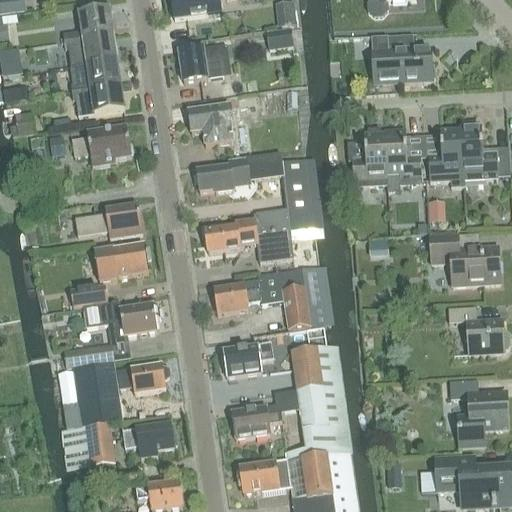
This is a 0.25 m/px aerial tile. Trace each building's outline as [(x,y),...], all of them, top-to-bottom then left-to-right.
[(16,0),(0,0),(0,18),(19,16),(16,0)] [(219,0),(171,0),(175,24),(222,18),(219,0)] [(369,0),(370,4),(367,7),(368,16),(374,21),(382,21),(388,14),(388,6),(416,5),(415,0),(369,0)] [(63,38),(64,46),(114,39),(110,13),(79,17),(82,35),(63,38)] [(0,18),(0,31),(17,30),(15,17),(0,18)] [(291,32),(266,36),(269,55),(294,51),(291,32)] [(84,51),(87,68),(117,64),(114,39),(64,46),(66,53),(84,51)] [(405,40),(371,42),(374,89),(432,86),(432,84),(435,84),(434,70),(432,70),(431,53),(405,54),(405,40)] [(203,52),(179,56),(184,86),(223,81),(220,60),(229,59),(227,49),(203,53),(203,52)] [(71,89),(72,97),(121,89),(117,64),(87,68),(90,86),(71,89)] [(5,72),(7,80),(22,78),(20,70),(5,72)] [(121,89),(72,97),(73,104),(92,101),(95,119),(125,115),(121,89)] [(258,97),(238,100),(240,112),(259,109),(258,97)] [(42,100),(19,102),(21,117),(43,115),(42,100)] [(192,138),(223,133),(248,130),(247,121),(232,123),(230,110),(189,116),(192,138)] [(461,134),(463,176),(464,185),(498,183),(496,158),(483,158),(482,130),(460,131),(460,134),(461,134)] [(87,137),(88,142),(72,144),(75,162),(91,160),(92,171),(116,168),(116,164),(132,161),(127,131),(87,137)] [(367,139),(364,139),(365,165),(352,166),(354,191),(388,189),(385,138),(384,138),(382,138),(380,132),(368,133),(367,139)] [(384,135),(384,138),(385,138),(388,189),(388,197),(391,197),(400,188),(422,187),(420,162),(407,163),(406,134),(384,135)] [(464,192),(464,185),(463,176),(461,134),(460,134),(440,135),(441,161),(428,162),(430,187),(450,186),(451,193),(464,192)] [(50,142),(53,160),(65,158),(63,140),(50,142)] [(233,187),(283,180),(282,166),(281,157),(229,164),(230,171),(197,175),(200,197),(215,195),(216,197),(234,195),(233,187)] [(288,216),(312,213),(306,164),(282,166),(283,180),(287,216),(288,216)] [(75,223),(78,241),(109,236),(110,243),(143,238),(139,209),(106,215),(106,219),(75,223)] [(287,216),(256,220),(255,220),(261,268),(294,263),(288,216),(287,216)] [(237,230),(205,234),(209,257),(240,253),(239,245),(257,242),(255,224),(236,226),(237,230)] [(459,256),(458,239),(430,241),(432,268),(451,267),(453,291),(500,288),(498,251),(480,252),(480,255),(459,256)] [(147,263),(151,263),(149,251),(145,252),(145,249),(113,254),(113,253),(95,255),(100,285),(117,283),(117,281),(149,277),(147,263)] [(230,264),(207,272),(212,286),(235,278),(230,264)] [(311,331),(302,274),(259,280),(259,285),(244,287),(244,289),(214,294),(218,319),(249,314),(248,307),(261,306),(261,309),(285,306),(289,334),(311,331)] [(70,295),(73,313),(108,307),(105,289),(70,295)] [(99,310),(84,312),(87,333),(103,331),(109,330),(111,343),(158,336),(156,324),(160,321),(159,314),(154,312),(154,309),(121,314),(120,307),(99,310)] [(507,354),(510,351),(509,338),(506,335),(503,335),(502,324),(477,325),(476,311),(448,313),(449,327),(467,326),(469,359),(504,357),(504,354),(507,354)] [(261,366),(274,364),(271,348),(223,354),(227,382),(262,377),(261,366)] [(114,365),(112,349),(64,357),(67,372),(114,365)] [(323,391),(317,351),(292,355),(298,395),(323,391)] [(114,368),(74,373),(83,431),(122,425),(116,386),(114,368)] [(162,368),(118,375),(120,393),(133,391),(134,399),(166,394),(165,385),(170,381),(169,373),(163,370),(162,368)] [(484,449),(483,434),(508,433),(506,397),(478,399),(478,385),(450,387),(451,405),(469,404),(469,419),(457,420),(459,450),(484,449)] [(298,395),(301,414),(303,434),(329,430),(323,391),(298,395)] [(232,416),(236,444),(271,439),(270,428),(283,426),(280,409),(232,416)] [(86,431),(91,471),(115,468),(110,428),(86,431)] [(157,456),(175,454),(174,450),(177,450),(176,438),(173,439),(171,429),(137,434),(123,436),(126,455),(139,453),(141,463),(158,460),(157,456)] [(307,501),(333,497),(328,459),(302,462),(307,501)] [(462,509),(492,508),(492,510),(511,508),(511,500),(511,475),(471,477),(470,462),(436,463),(437,495),(462,494),(462,509)] [(240,471),(244,499),(291,492),(287,464),(240,471)] [(400,467),(387,468),(388,477),(401,476),(400,467)] [(136,493),(138,507),(151,505),(151,511),(177,511),(183,511),(179,486),(149,490),(149,491),(136,493)] [(307,501),(293,503),(294,511),(335,511),(333,497),(307,501)]
